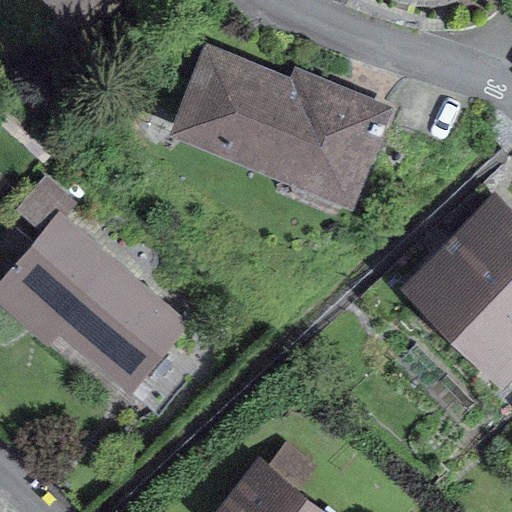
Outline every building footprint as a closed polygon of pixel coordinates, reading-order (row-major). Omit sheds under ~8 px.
[(65,0),(92,28),(121,0),(65,0)] [(398,100),(299,60),(295,71),(212,38),(177,125),(359,197),(398,100)] [(155,142),(172,126),(157,110),(140,125),(155,142)] [(193,316),(70,210),(80,199),(47,170),(18,204),(45,227),(0,279),(0,290),(54,337),(65,324),(134,384),(193,316)] [(511,197),(497,182),(404,273),(504,376),(511,368),(511,197)] [(272,454),(265,448),(215,510),(217,511),(343,511),(303,479),(318,461),(287,436),(272,454)]
